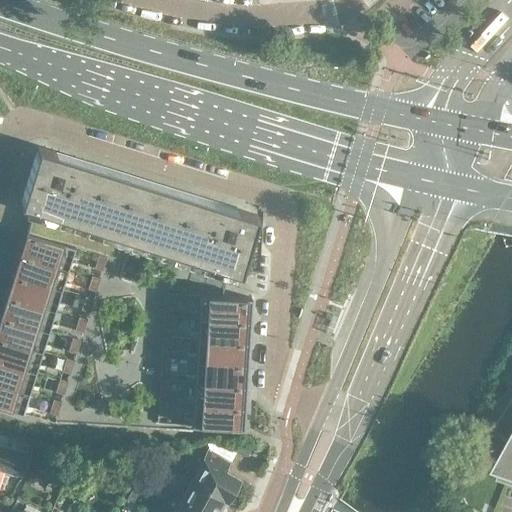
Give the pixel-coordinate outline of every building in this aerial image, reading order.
[(216,204),(43,150),(26,204),(47,210),(39,235),(75,247),(23,413),(52,422),(193,430),(204,241),(208,227),(216,204)] [(17,253),(67,268),(74,246),(25,231),(24,230),(17,253)] [(60,289),(67,268),(17,253),(10,273),(60,289)] [(54,309),(60,289),(10,273),(4,294),(54,309)] [(0,315),(48,330),(54,309),(4,294),(0,306),(0,315)] [(250,297),(199,294),(198,294),(197,317),(249,320),(250,297)] [(0,337),(41,351),(48,330),(0,315),(0,337)] [(248,342),(249,320),(197,317),(195,339),(248,342)] [(0,360),(35,372),(41,351),(0,337),(0,360)] [(246,364),(248,342),(195,339),(194,360),(246,364)] [(0,383),(28,392),(35,372),(0,360),(0,383)] [(245,385),(246,364),(194,360),(193,382),(245,385)] [(244,407),(245,385),(193,382),(191,403),(244,407)] [(22,411),(28,392),(0,383),(0,406),(22,413),(22,411)] [(242,428),(244,407),(191,403),(190,424),(190,425),(192,425),(237,428),(242,428)] [(511,432),(506,444),(491,471),(498,474),(497,477),(497,478),(511,482),(511,432)] [(235,450),(246,456),(251,448),(240,441),(235,450)] [(0,471),(16,476),(16,475),(21,476),(31,454),(3,446),(0,444),(0,471)] [(197,468),(190,480),(227,502),(239,480),(223,471),(229,461),(208,448),(203,458),(200,457),(194,466),(197,468)] [(134,467),(118,459),(110,474),(126,482),(134,467)] [(186,488),(178,501),(197,511),(217,511),(224,501),(227,502),(190,480),(187,479),(183,486),(186,488)] [(86,486),(78,484),(71,499),(72,500),(67,511),(70,511),(75,511),(80,503),(78,502),(86,486)] [(138,492),(132,488),(126,499),(133,502),(138,492)] [(197,511),(178,501),(175,499),(171,507),(174,509),(171,511),(197,511)]
